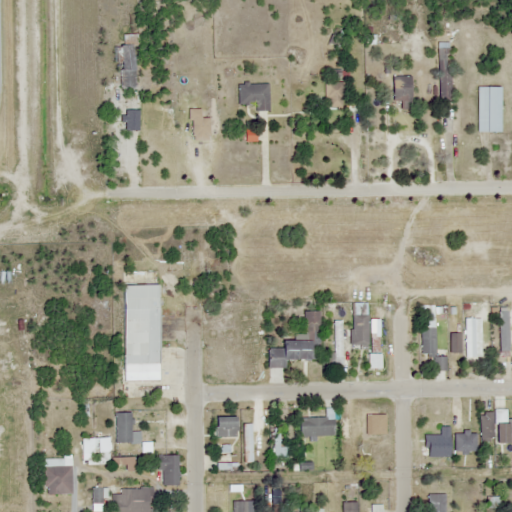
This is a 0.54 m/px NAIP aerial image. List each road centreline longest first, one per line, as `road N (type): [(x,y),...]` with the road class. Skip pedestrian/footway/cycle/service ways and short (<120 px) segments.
road 1 (residential): [(108,193),(511,186)]
road 2 (residential): [(192,393),(511,386)]
road 3 (residential): [(402,511),(400,292)]
road 4 (residential): [(194,511),(190,308)]
